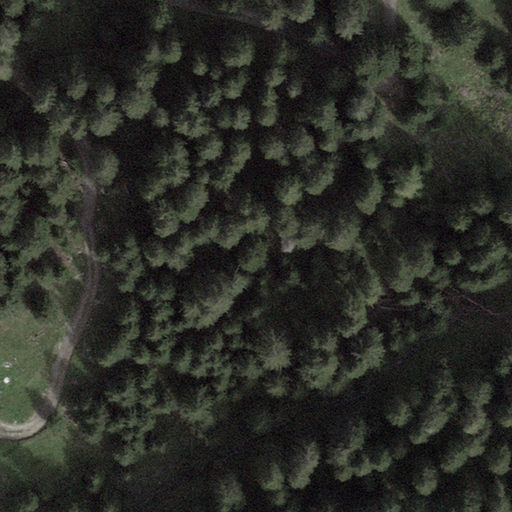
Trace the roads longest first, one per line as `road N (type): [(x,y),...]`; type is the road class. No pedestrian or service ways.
road 1 (track): [(0,427),(37,424),(94,264),(89,157),(64,110),(16,79),(10,44),(17,0)]
road 2 (track): [(171,0),(264,24),(376,83),(389,77),(389,0)]
